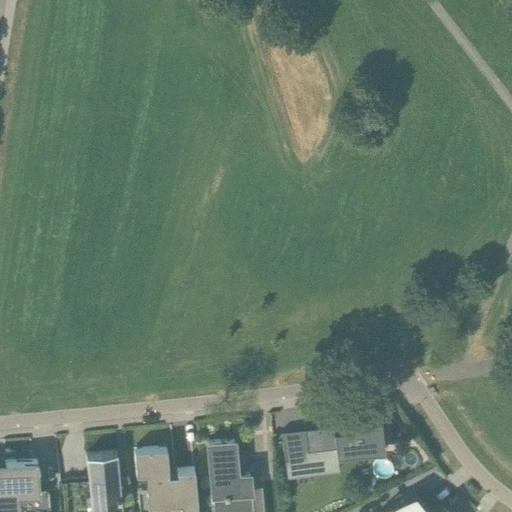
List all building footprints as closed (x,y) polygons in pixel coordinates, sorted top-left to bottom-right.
[(309,460),(385,449),(380,417),(349,422),(349,427),(305,433),(309,460)] [(282,436),(282,431),(281,431),(285,463),(309,460),(305,433),(282,436)] [(237,472),(234,438),(207,441),(213,511),(230,511),(253,510),(249,471),(237,472)] [(134,447),(136,473),(146,472),(148,487),(137,488),(140,511),(172,507),(171,503),(180,502),(180,511),(198,511),(194,466),(176,467),(177,472),(169,472),(166,444),(134,447)] [(91,511),(121,511),(116,449),(86,452),(91,511)] [(35,491),(32,457),(0,460),(0,509),(50,510),(48,489),(35,491)] [(432,511),(415,492),(378,511),(432,511)]
